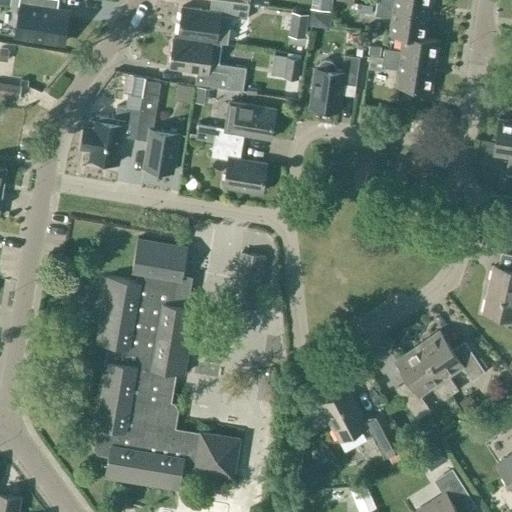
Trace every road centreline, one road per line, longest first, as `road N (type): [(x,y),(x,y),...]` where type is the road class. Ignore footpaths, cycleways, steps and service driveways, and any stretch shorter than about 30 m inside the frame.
road 1 (residential): [(280,227),(302,352),(313,362),(333,360),(447,280),(478,195),(463,172),(465,147)]
road 2 (residential): [(465,147),(311,128),(299,140),(280,227)]
road 3 (residential): [(280,227),(261,216),(43,184)]
road 4 (residential): [(10,415),(43,184)]
road 5 (residential): [(43,184),(67,97),(138,0)]
